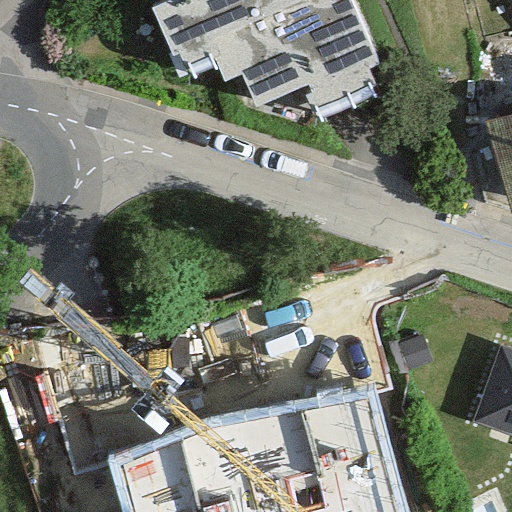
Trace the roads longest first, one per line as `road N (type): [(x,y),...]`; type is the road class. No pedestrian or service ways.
road 1 (residential): [(511,270),(101,144)]
road 2 (residential): [(101,144),(42,232),(0,277)]
